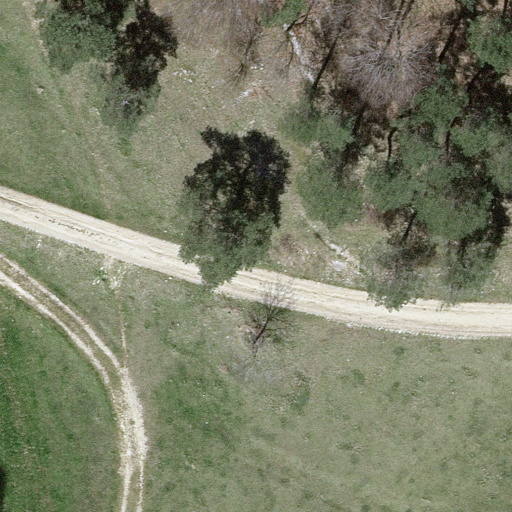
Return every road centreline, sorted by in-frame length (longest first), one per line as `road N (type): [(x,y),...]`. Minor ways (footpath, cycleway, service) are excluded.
road 1 (track): [(0,200),(312,302),(511,321)]
road 2 (track): [(129,511),(132,436),(120,387),(89,342),(0,264)]
